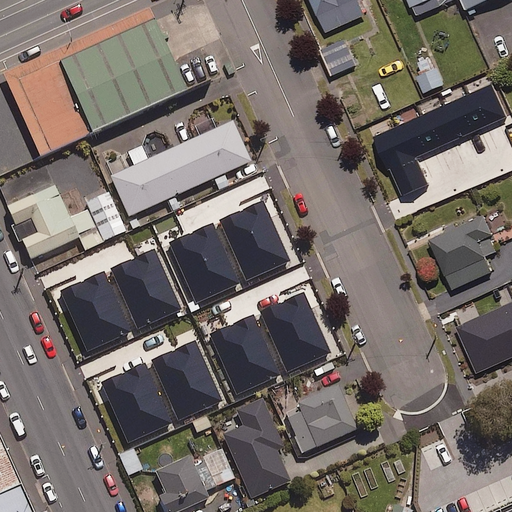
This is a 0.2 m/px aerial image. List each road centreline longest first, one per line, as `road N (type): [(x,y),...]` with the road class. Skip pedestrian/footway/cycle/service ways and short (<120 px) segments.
road 1 (residential): [(412,381),(241,0)]
road 2 (residential): [(0,313),(88,511)]
